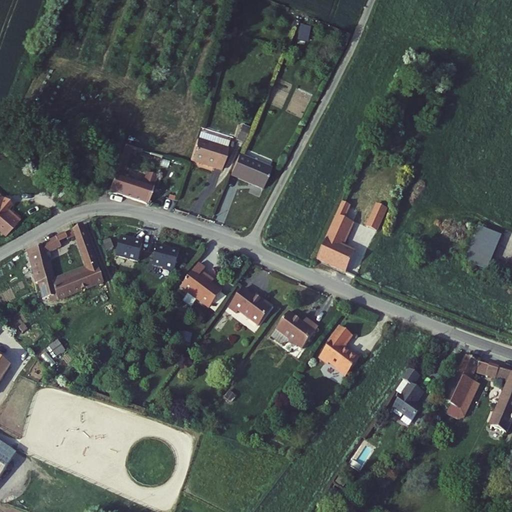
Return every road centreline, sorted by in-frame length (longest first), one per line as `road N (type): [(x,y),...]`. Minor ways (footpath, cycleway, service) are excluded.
road 1 (residential): [(511,352),(249,248)]
road 2 (unclassified): [(249,248),(371,0)]
road 3 (residential): [(249,248),(164,218),(102,208),(77,212),(0,254)]
